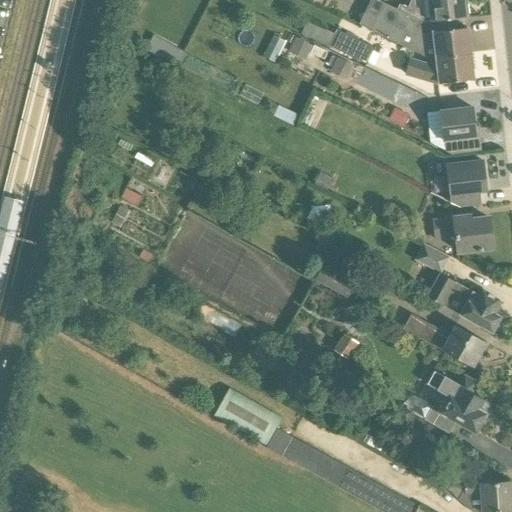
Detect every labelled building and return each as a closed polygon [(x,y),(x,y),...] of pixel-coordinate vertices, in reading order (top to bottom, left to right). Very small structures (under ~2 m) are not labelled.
[(321,6),(326,9),(330,0),(305,0),(321,7),(321,6)] [(423,35),(422,22),(397,10),(374,0),(369,0),(358,26),(397,44),(427,59),(436,58),(471,54),(468,28),(433,32),(434,34),(423,35)] [(410,0),(411,3),(408,9),(399,5),(397,10),(422,22),(424,23),(467,18),(467,15),(469,15),(468,4),(466,4),(465,0),(410,0)] [(366,66),(375,49),(337,30),(328,47),(366,66)] [(295,38),(292,44),(309,52),(311,49),(312,46),(295,38)] [(163,42),(156,55),(172,64),(180,51),(163,42)] [(438,69),(411,60),(406,75),(436,85),(474,80),(471,54),(436,58),(438,69)] [(347,81),(354,66),(337,58),(330,73),(347,81)] [(410,115),(394,108),(388,121),(404,128),(410,115)] [(480,136),(476,136),(473,108),(441,112),(446,152),(452,155),(482,151),(480,136)] [(95,143),(90,153),(99,157),(104,147),(95,143)] [(483,161),(448,165),(452,204),(461,208),(481,205),(479,192),(487,191),(483,161)] [(333,179),(321,172),(314,185),(326,192),(333,179)] [(137,207),(142,197),(126,189),(122,199),(137,207)] [(0,306),(27,198),(6,192),(0,214),(0,306)] [(129,211),(120,206),(111,222),(120,228),(129,211)] [(446,239),(445,236),(456,235),(458,252),(478,250),(479,252),(481,251),(483,251),(482,249),(493,248),(490,219),(471,221),(471,217),(454,219),(435,222),(437,240),(446,239)] [(440,273),(449,257),(424,244),(415,260),(440,273)] [(366,253),(354,247),(350,255),(362,261),(366,253)] [(156,257),(143,250),(138,258),(151,265),(156,257)] [(361,265),(346,256),(341,266),(355,274),(361,265)] [(356,284),(323,265),(314,281),(347,299),(356,284)] [(473,291),(440,275),(427,298),(493,333),(494,331),(495,332),(499,330),(502,324),(502,320),(500,319),(501,317),(496,314),(500,307),(499,300),(484,292),(478,295),(473,291)] [(204,302),(195,319),(234,338),(242,322),(204,302)] [(450,336),(412,314),(404,329),(474,368),(487,343),(456,325),(450,336)] [(344,334),(332,350),(347,360),(358,344),(344,334)] [(226,353),(221,346),(214,345),(210,352),(213,359),(221,359),(226,353)] [(285,360),(321,380),(326,371),(307,360),(309,356),(292,347),(285,360)] [(475,383),(466,379),(459,386),(435,372),(428,384),(450,397),(442,411),(417,398),(413,396),(411,397),(408,398),(406,400),(405,404),(405,407),(408,410),(426,421),(449,434),(456,420),(476,431),(485,415),(482,413),(489,402),(472,393),(475,383)] [(229,388),(213,416),(265,446),(281,418),(229,388)] [(292,438),(281,457),(381,511),(415,511),(418,507),(292,438)] [(403,449),(390,442),(384,454),(397,461),(403,449)] [(496,481),(465,483),(465,495),(459,500),(472,511),(498,511),(511,511),(511,482),(496,483),(496,481)]
